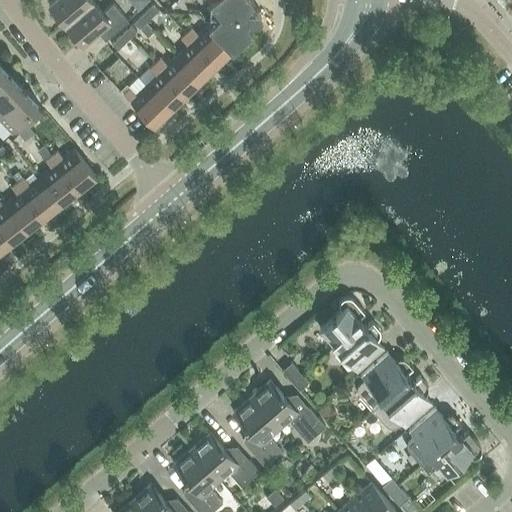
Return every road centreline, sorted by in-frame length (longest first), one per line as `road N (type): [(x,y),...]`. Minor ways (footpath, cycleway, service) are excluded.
road 1 (residential): [(68,511),(356,261),(511,444)]
road 2 (unclassified): [(174,199),(329,65),(360,27),(368,0)]
road 3 (residential): [(174,199),(0,5)]
road 4 (unclassified): [(0,349),(174,199)]
